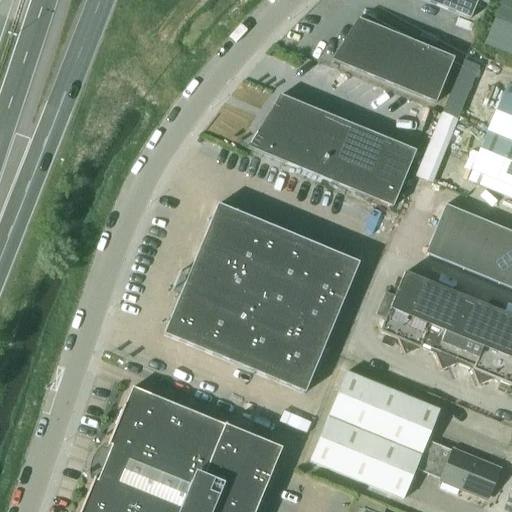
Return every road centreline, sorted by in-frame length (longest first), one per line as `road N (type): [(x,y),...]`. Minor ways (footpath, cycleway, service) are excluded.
road 1 (unclassified): [(281,0),(222,61),(160,146),(121,223),(20,511)]
road 2 (trunk): [(0,233),(99,0)]
road 3 (trunk): [(0,132),(43,0)]
